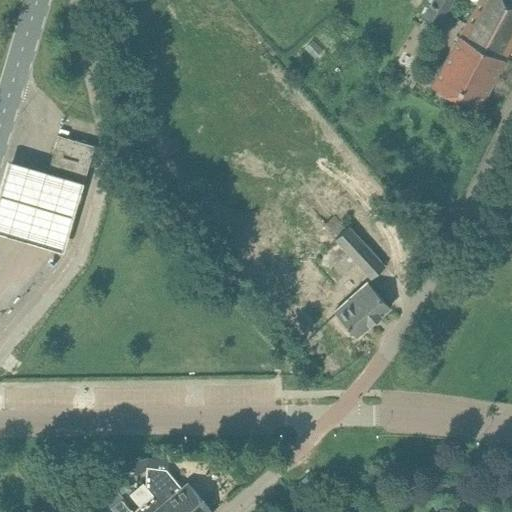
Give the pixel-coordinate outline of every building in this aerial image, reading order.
[(428,0),(426,4),(443,14),(450,0),(428,0)] [(430,86),(478,111),(511,44),(511,0),(480,0),(459,37),(455,35),(453,39),(456,41),(430,86)] [(58,135),(47,171),(46,175),(82,186),(94,146),(58,135)] [(46,175),(47,171),(10,159),(0,191),(0,230),(63,249),(82,186),(46,175)] [(371,279),(384,267),(349,226),(335,238),(371,279)] [(334,312),(357,337),(389,307),(367,282),(334,312)] [(136,511),(211,511),(187,483),(181,488),(167,471),(167,460),(143,461),(130,463),(113,465),(113,462),(104,465),(86,491),(97,493),(110,508),(121,499),(107,483),(107,480),(108,479),(115,477),(120,477),(137,474),(147,468),(146,486),(144,484),(130,495),(140,507),(136,511)]
